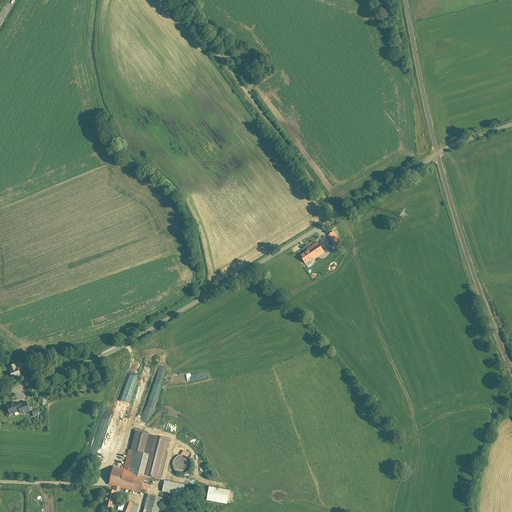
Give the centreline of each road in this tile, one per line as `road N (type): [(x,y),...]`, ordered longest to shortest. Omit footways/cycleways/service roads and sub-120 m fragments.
road 1 (unclassified): [(0,394),(112,350),(436,154),(511,125)]
road 2 (track): [(334,214),(178,0)]
